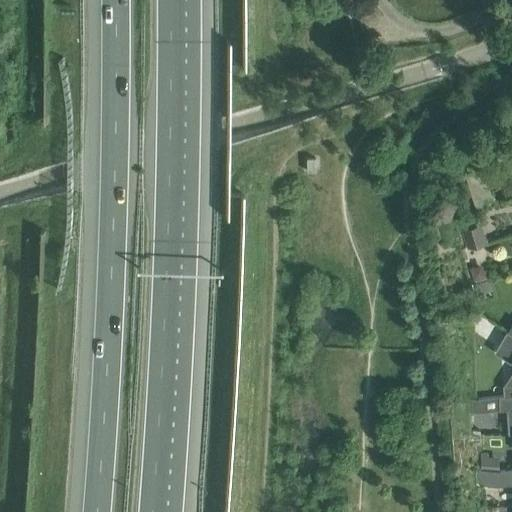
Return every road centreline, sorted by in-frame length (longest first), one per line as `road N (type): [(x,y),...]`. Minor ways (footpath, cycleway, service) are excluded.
road 1 (motorway): [(113,0),(114,176),(96,511)]
road 2 (motorway): [(152,511),(169,0)]
